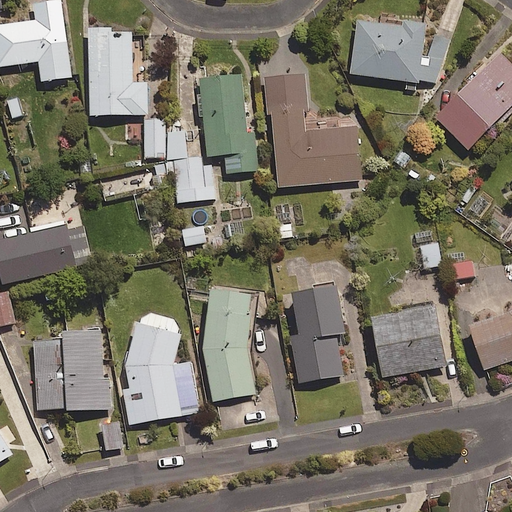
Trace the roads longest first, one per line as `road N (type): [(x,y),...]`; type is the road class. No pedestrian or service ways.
road 1 (residential): [(32,511),(79,486),(465,418),(511,424)]
road 2 (residential): [(511,425),(466,462),(181,511)]
road 3 (residential): [(300,0),(280,15),(202,16),(169,0)]
